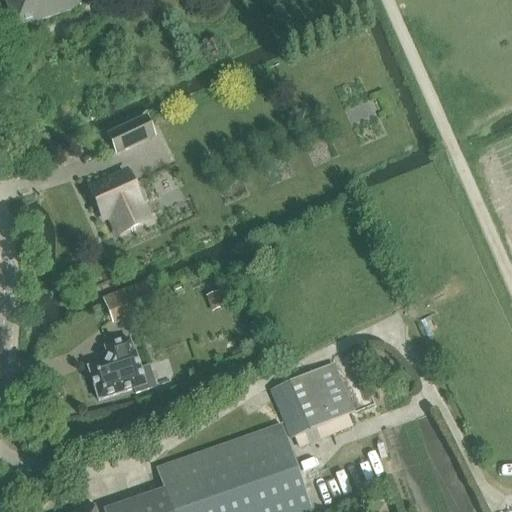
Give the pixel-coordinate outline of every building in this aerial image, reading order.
[(5,0),(15,29),(80,9),(77,0),(5,0)] [(145,119),(108,136),(117,154),(153,137),(145,119)] [(100,209),(104,218),(108,217),(116,235),(141,224),(133,205),(138,203),(125,174),(89,190),(98,210),(100,209)] [(149,283),(130,291),(138,311),(157,303),(149,283)] [(130,341),(105,349),(108,359),(105,365),(89,370),(99,402),(135,391),(136,395),(156,389),(149,369),(141,372),(136,355),(134,355),(130,341)] [(333,365),(271,391),(292,439),(295,438),(347,416),(354,413),(333,365)] [(347,416),(295,438),(299,450),(352,428),(347,416)] [(168,511),(215,511),(299,481),(279,425),(154,471),(165,501),(168,511)] [(310,511),(299,481),(215,511),(310,511)] [(168,511),(165,501),(133,511),(168,511)]
